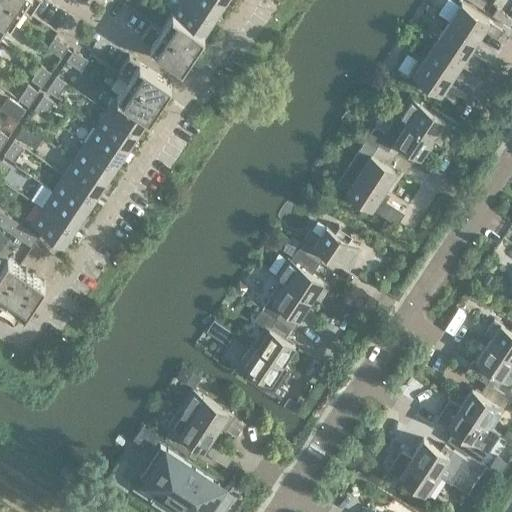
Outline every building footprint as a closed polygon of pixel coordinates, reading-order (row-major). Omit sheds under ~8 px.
[(20,6),(10,0),(0,0),(0,14),(10,22),(20,6)] [(39,0),(10,0),(20,6),(30,13),(39,0)] [(214,17),(188,0),(178,0),(171,12),(203,33),(214,17)] [(225,1),(223,0),(188,0),(214,17),(225,1)] [(476,38),(488,19),(461,1),(449,20),(476,38)] [(499,19),(504,12),(496,6),(491,14),(499,19)] [(181,66),(203,33),(171,12),(161,27),(151,20),(139,38),(181,66)] [(508,25),(511,19),(511,17),(504,12),(499,19),(508,25)] [(0,36),(10,22),(0,14),(0,36)] [(476,38),(449,20),(437,38),(464,56),(476,38)] [(497,36),(502,28),(493,23),(489,30),(497,36)] [(54,51),(61,40),(54,36),(47,46),(54,51)] [(464,56),(437,38),(425,56),(452,74),(464,56)] [(61,56),(68,45),(61,40),(54,51),(61,56)] [(73,64),(80,53),(73,48),(66,59),(73,64)] [(478,65),(483,57),(474,52),(469,59),(478,65)] [(80,69),(87,58),(80,53),(73,64),(80,69)] [(149,114),(171,82),(129,54),(117,71),(127,78),(117,93),(149,114)] [(440,92),(452,74),(425,56),(413,74),(440,92)] [(473,72),(478,65),(469,59),(464,67),(473,72)] [(41,85),(51,71),(40,64),(31,78),(41,85)] [(57,96),(66,81),(56,74),(46,89),(57,96)] [(28,105),(38,90),(27,83),(18,98),(28,105)] [(454,101),(459,94),(450,88),(445,96),(454,101)] [(149,114),(117,93),(106,109),(138,130),(149,114)] [(44,115),(54,101),(43,94),(33,108),(44,115)] [(451,122),(409,95),(396,114),(406,120),(407,120),(432,137),(437,129),(443,134),(451,122)] [(138,130),(106,109),(96,125),(128,146),(138,130)] [(420,155),(432,137),(407,120),(406,120),(388,149),(395,154),(402,143),(420,155)] [(128,146),(96,125),(85,141),(117,162),(128,146)] [(0,147),(8,135),(0,130),(0,147)] [(14,160),(24,146),(13,139),(3,153),(14,160)] [(117,162),(85,141),(74,157),(106,179),(117,162)] [(396,169),(388,164),(395,154),(388,149),(381,159),(370,152),(358,171),(383,188),(396,169)] [(106,179),(74,157),(64,173),(95,195),(106,179)] [(0,178),(1,179),(11,165),(0,158),(0,178)] [(378,195),(383,188),(358,171),(346,189),(377,210),(385,199),(378,195)] [(95,195),(64,173),(53,189),(85,211),(95,195)] [(85,211),(53,189),(42,205),(74,227),(85,211)] [(74,227),(42,205),(31,222),(63,244),(74,227)] [(0,224),(2,226),(9,215),(0,208),(0,224)] [(12,232),(19,222),(9,215),(2,226),(12,232)] [(22,239),(29,228),(19,222),(12,232),(22,239)] [(359,246),(348,239),(352,233),(338,224),(334,230),(326,224),(319,235),(310,229),(297,247),(319,262),(325,251),(346,265),(359,246)] [(32,245),(39,235),(29,228),(22,239),(32,245)] [(0,268),(8,256),(0,250),(0,268)] [(0,296),(24,312),(45,280),(8,256),(0,268),(0,296)] [(329,283),(297,262),(285,281),(310,297),(315,290),(322,294),(329,283)] [(298,316),(310,297),(285,281),(273,299),(283,306),(276,316),(283,321),(290,311),(298,316)] [(229,341),(236,329),(214,316),(207,327),(229,341)] [(294,343),(276,332),(283,321),(276,316),(269,327),(265,324),(253,342),(282,362),(294,343)] [(511,329),(494,318),(486,329),(493,333),(488,341),(511,356),(511,329)] [(511,382),(511,380),(511,356),(488,341),(475,359),(493,371),(486,381),(510,397),(511,393),(511,382)] [(253,343),(240,361),(258,373),(254,379),(281,396),(287,387),(278,381),(283,374),(277,369),(282,362),(253,343)] [(183,363),(179,373),(197,382),(201,372),(183,363)] [(491,426),(510,397),(486,381),(479,391),(472,386),(459,405),(491,426)] [(234,415),(193,387),(180,406),(216,429),(220,422),(227,426),(234,415)] [(450,399),(437,417),(455,429),(448,439),(455,444),(456,444),(480,460),(481,460),(499,432),(499,431),(491,426),(459,405),(450,399)] [(203,448),(216,429),(180,406),(168,424),(171,426),(165,437),(189,453),(196,443),(203,448)] [(153,430),(143,423),(138,431),(148,438),(153,430)] [(423,437),(411,456),(436,473),(436,472),(440,475),(450,481),(466,458),(452,449),(445,444),(441,449),(423,437)] [(219,482),(160,443),(139,475),(159,488),(152,498),(151,499),(170,511),(203,511),(213,499),(209,496),(219,482)] [(401,449),(389,468),(392,470),(428,494),(440,475),(436,472),(436,473),(411,456),(401,449)]
